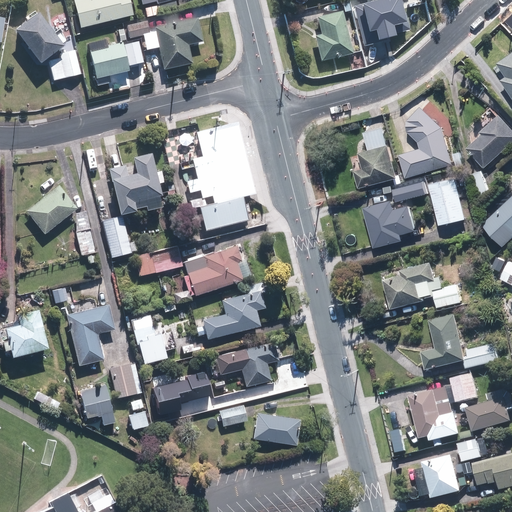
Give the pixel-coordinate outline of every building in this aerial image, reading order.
[(78,0),(74,1),(81,28),(132,15),(128,0),(78,0)] [(143,0),(144,4),(156,1),(159,12),(177,8),(175,0),(143,0)] [(403,0),(379,0),(355,6),(366,46),(388,41),(387,38),(397,35),(396,33),(411,29),(403,0)] [(352,53),(341,12),(318,18),(322,36),(317,37),(322,60),(352,53)] [(38,14),(16,30),(41,63),(62,47),(38,14)] [(197,19),(155,28),(164,68),(191,62),(187,44),(202,41),(197,19)] [(146,23),(129,26),(131,37),(148,33),(146,23)] [(121,44),(91,50),(97,78),(127,71),(121,44)] [(135,47),(126,49),(130,67),(139,65),(135,47)] [(50,62),(54,80),(80,74),(75,52),(60,55),(61,59),(50,62)] [(511,53),(497,63),(506,77),(502,80),(511,95),(511,53)] [(399,156),(405,178),(450,164),(441,129),(419,108),(408,120),(408,131),(418,141),(421,149),(399,156)] [(486,166),(511,142),(511,126),(503,116),(469,147),(486,166)] [(255,198),(236,127),(196,138),(201,156),(192,158),(197,177),(189,179),(204,234),(249,222),(243,201),(255,198)] [(355,177),(357,187),(394,177),(386,146),(358,154),(363,170),(353,172),(355,177)] [(125,165),(110,169),(120,212),(135,209),(134,207),(145,205),(146,208),(160,205),(149,155),(134,158),(137,173),(127,175),(125,165)] [(485,171),(474,174),(480,198),(491,195),(485,171)] [(453,180),(429,186),(438,225),(462,219),(453,180)] [(424,182),(395,189),(398,199),(427,192),(424,182)] [(74,206),(59,186),(28,211),(43,231),(74,206)] [(187,192),(177,195),(182,211),(192,208),(187,192)] [(511,197),(482,225),(502,246),(511,236),(511,197)] [(390,200),(363,207),(373,247),(401,239),(400,235),(413,231),(407,207),(393,211),(390,200)] [(89,228),(86,211),(73,214),(75,230),(89,228)] [(121,216),(102,221),(112,256),(131,251),(121,216)] [(94,252),(88,231),(75,234),(81,256),(94,252)] [(235,246),(185,263),(196,294),(241,279),(235,262),(240,261),(235,246)] [(134,260),(139,276),(182,265),(178,249),(134,260)] [(405,273),(387,278),(393,307),(427,299),(426,296),(434,294),(431,280),(436,279),(432,261),(404,267),(405,273)] [(511,261),(503,278),(511,282),(511,261)] [(458,283),(436,289),(440,305),(462,300),(458,283)] [(190,297),(187,288),(171,293),(174,304),(191,299),(190,297)] [(204,320),(208,337),(258,325),(254,309),(264,306),(260,290),(222,300),(226,315),(204,320)] [(109,304),(67,314),(79,363),(101,358),(95,332),(115,327),(109,304)] [(6,327),(12,355),(47,347),(39,309),(18,314),(20,324),(6,327)] [(467,356),(457,313),(432,319),(438,347),(426,350),(430,365),(467,356)] [(149,315),(133,320),(144,362),(165,357),(159,333),(154,334),(149,315)] [(271,343),(217,356),(221,374),(243,368),(246,383),(247,386),(271,380),(267,363),(275,360),(271,343)] [(468,350),(471,365),(497,359),(494,344),(468,350)] [(129,364),(110,368),(116,397),(141,391),(135,364),(130,365),(129,364)] [(188,380),(154,388),(160,414),(181,409),(179,402),(210,395),(205,373),(188,377),(188,380)] [(473,375),(453,380),(458,401),(478,397),(473,375)] [(105,384),(81,390),(88,416),(101,412),(105,424),(115,421),(105,384)] [(448,388),(412,397),(422,437),(432,435),(433,439),(460,432),(456,414),(455,414),(448,388)] [(38,390),(34,397),(57,410),(61,402),(38,390)] [(235,390),(217,393),(219,403),(237,399),(235,390)] [(130,401),(132,411),(144,408),(141,398),(130,401)] [(505,399),(469,409),(475,430),(511,420),(505,399)] [(242,407),(220,411),(223,426),(247,421),(244,407),(242,407)] [(132,418),(134,425),(149,420),(147,412),(132,418)] [(300,420),(259,413),(254,438),(296,445),(300,420)] [(478,441),(461,445),(465,460),(482,456),(478,441)] [(453,456),(425,463),(433,497),(461,490),(453,456)] [(511,456),(477,465),(482,484),(500,480),(502,487),(511,484),(511,456)] [(38,511),(126,511),(120,498),(92,511),(78,511),(68,491),(48,501),(50,506),(38,511)]
